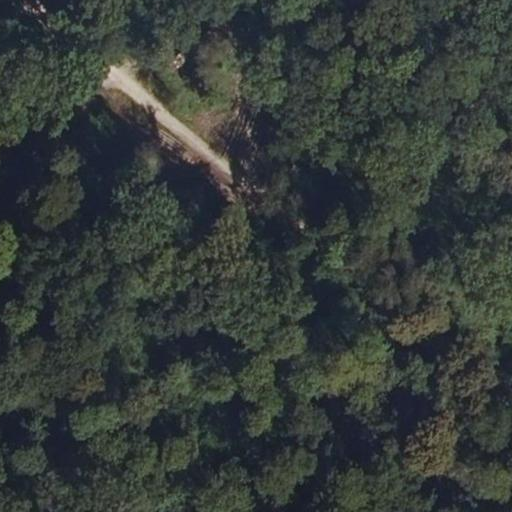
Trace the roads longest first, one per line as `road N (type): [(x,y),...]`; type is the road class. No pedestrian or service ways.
road 1 (track): [(13,0),(511,422)]
road 2 (track): [(0,148),(243,0)]
